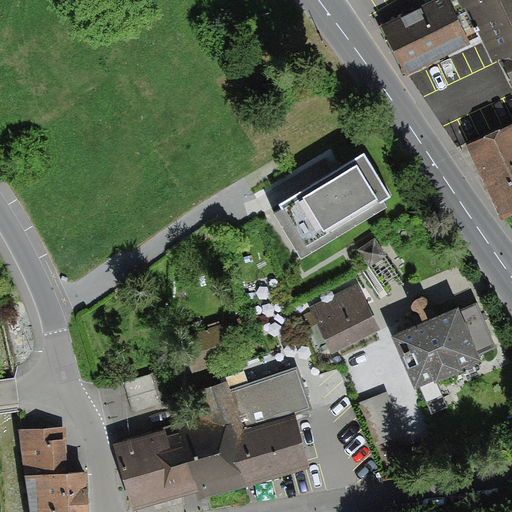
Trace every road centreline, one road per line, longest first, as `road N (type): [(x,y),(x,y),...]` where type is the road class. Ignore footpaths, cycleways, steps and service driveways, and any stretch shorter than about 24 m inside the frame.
road 1 (primary): [(319,0),(511,274)]
road 2 (residential): [(511,473),(264,511)]
road 3 (residential): [(68,382),(50,304),(0,208)]
road 4 (residential): [(103,511),(100,469),(68,382)]
